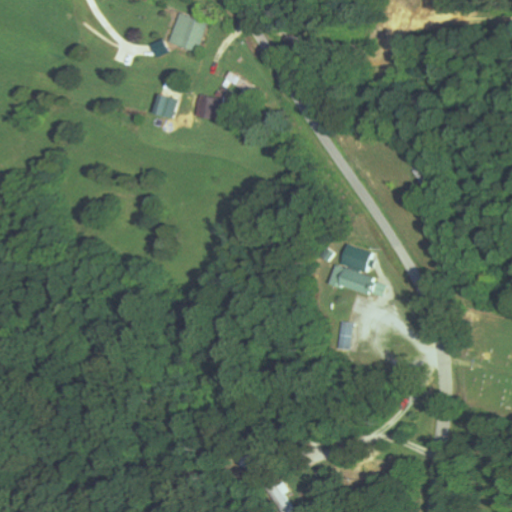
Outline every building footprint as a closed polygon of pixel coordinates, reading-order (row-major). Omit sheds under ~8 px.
[(176,42),(203,50),(212,21),(184,13),(176,42)] [(234,80),(257,95),(263,85),(240,70),(234,80)] [(182,116),(185,96),(170,93),(166,113),(182,116)] [(230,97),(208,93),(205,115),(227,118),(230,97)] [(384,250),(356,243),(351,264),(345,263),(340,283),(394,296),(398,281),(377,276),(384,250)]
